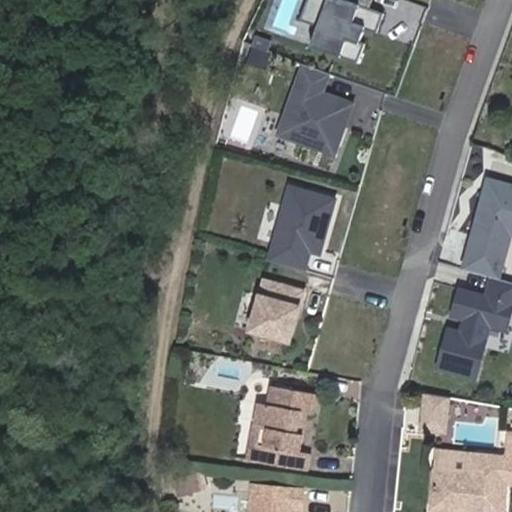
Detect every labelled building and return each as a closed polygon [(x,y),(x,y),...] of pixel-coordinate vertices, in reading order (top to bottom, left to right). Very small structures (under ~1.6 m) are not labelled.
[(373,0),(307,0),(300,20),(318,27),(326,30),(319,49),(358,63),(366,44),(361,42),(365,28),(378,32),(385,13),(370,8),(373,0)] [(393,5),(383,32),(409,41),(419,15),(393,5)] [(318,27),(311,46),(319,49),(326,30),(318,27)] [(256,36),(251,46),(268,52),(272,42),(256,36)] [(329,74),(304,65),(278,135),(335,156),(354,104),(323,93),(329,74)] [(467,254),(463,270),(491,278),(499,280),(511,236),(511,233),(511,187),(488,181),(470,243),(475,244),(472,256),(467,254)] [(335,200),(290,187),(268,261),(304,272),(309,253),(311,247),(321,250),(335,200)] [(475,244),(470,243),(467,254),(472,256),(475,244)] [(321,250),(311,247),(309,253),(319,256),(321,250)] [(511,284),(499,280),(491,278),(486,298),(459,291),(455,307),(467,310),(464,321),(460,333),(448,330),(437,370),(475,381),(490,328),(506,333),(511,310),(511,284)] [(264,282),(249,332),(289,344),(296,320),(292,318),(295,308),(299,309),(303,293),(264,282)] [(467,310),(455,307),(452,317),(464,321),(467,310)] [(255,401),(250,428),(259,429),(256,445),(262,447),(259,463),(305,471),(309,449),(300,447),(303,430),(295,429),(297,418),(304,420),(305,413),(313,414),(316,393),(266,385),(263,403),(255,401)] [(447,398),(425,394),(419,429),(441,433),(447,398)] [(303,430),(304,420),(297,418),(295,429),(303,430)] [(259,429),(250,428),(244,460),(259,463),(262,447),(256,445),(259,429)] [(428,508),(467,511),(501,511),(504,484),(511,484),(511,431),(509,431),(507,456),(471,452),(468,472),(431,468),(428,508)] [(203,472),(174,472),(174,491),(203,491),(203,472)] [(288,511),(289,508),(298,508),(301,490),(248,484),(245,511),(288,511)]
